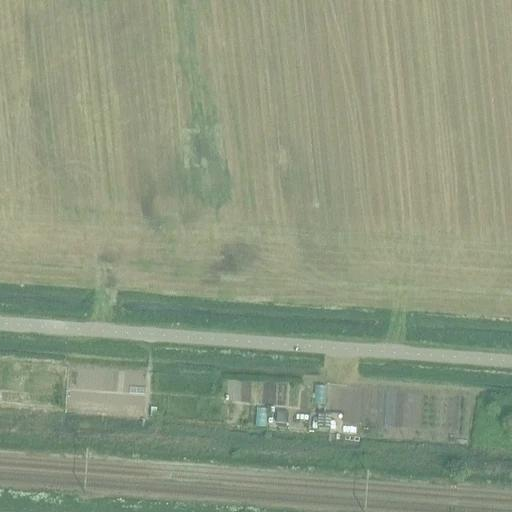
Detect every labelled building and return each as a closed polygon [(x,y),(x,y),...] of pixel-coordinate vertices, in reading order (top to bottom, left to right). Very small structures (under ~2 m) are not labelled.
[(226,374),(226,396),(296,395),(295,373),(226,374)] [(325,396),(325,377),(313,376),(313,396),(325,396)] [(346,381),(345,409),(358,410),(359,381),(346,381)] [(276,413),(275,424),(287,425),(288,414),(276,413)] [(318,416),(317,428),(329,430),(330,417),(318,416)]
